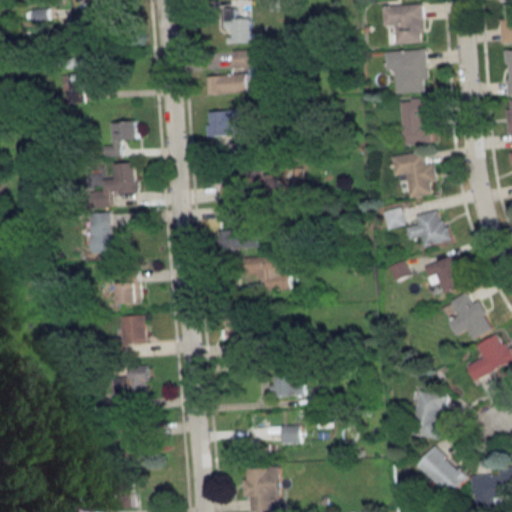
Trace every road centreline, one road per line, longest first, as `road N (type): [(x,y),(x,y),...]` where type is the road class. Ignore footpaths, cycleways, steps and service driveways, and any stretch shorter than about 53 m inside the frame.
road 1 (residential): [(202,511),(164,0)]
road 2 (residential): [(511,285),(478,192),(461,0)]
